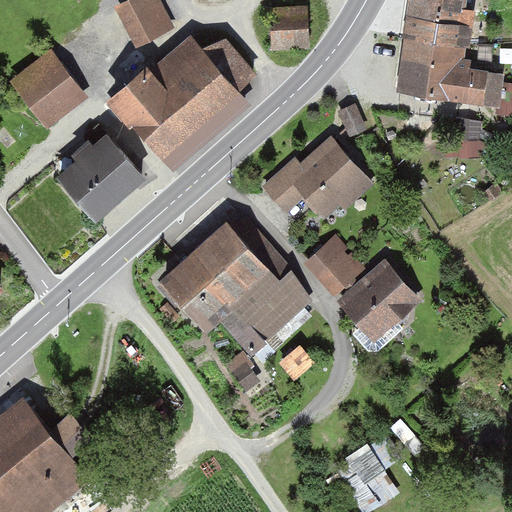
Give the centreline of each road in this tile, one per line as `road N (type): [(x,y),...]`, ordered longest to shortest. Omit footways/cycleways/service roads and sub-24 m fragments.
road 1 (tertiary): [(368,0),(305,85),(0,358)]
road 2 (unknown): [(0,188),(186,27),(241,0)]
road 3 (track): [(276,511),(104,265)]
